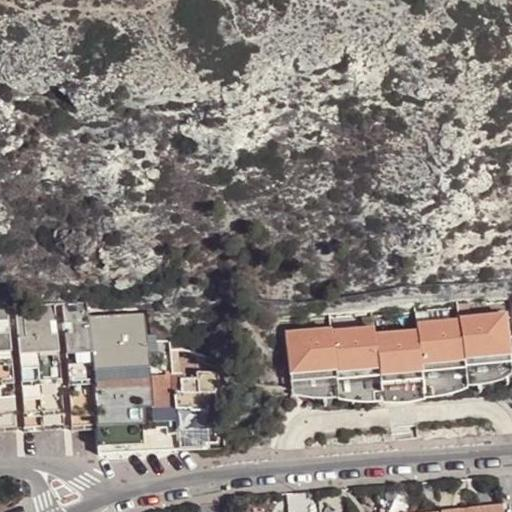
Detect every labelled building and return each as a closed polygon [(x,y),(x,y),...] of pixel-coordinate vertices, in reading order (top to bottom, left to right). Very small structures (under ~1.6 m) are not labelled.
[(84,302),(58,303),(59,325),(69,324),(70,334),(61,334),(62,356),(71,356),(72,369),(64,369),(65,388),(74,387),(75,399),(66,399),(67,431),(91,430),(91,422),(88,367),(84,302)] [(0,432),(13,431),(11,401),(0,401),(0,386),(9,386),(7,367),(0,367),(0,353),(7,353),(6,335),(0,334),(0,321),(4,322),(3,305),(0,304),(0,432)] [(51,304),(11,307),(19,432),(60,429),(58,399),(52,400),(51,386),(57,386),(56,370),(50,370),(49,355),(54,354),(53,335),(47,335),(46,323),(52,322),(51,304)] [(307,403),(492,389),(486,314),(458,316),(458,318),(416,321),(416,329),(373,332),(373,324),(330,327),(329,325),(302,328),(307,403)] [(106,366),(88,367),(91,422),(137,419),(135,396),(138,395),(136,369),(124,370),(124,368),(106,369),(106,366)] [(167,373),(171,409),(216,406),(212,369),(167,373)] [(492,389),(307,403),(307,406),(492,392),(492,389)] [(216,406),(171,409),(172,431),(192,429),(218,427),(216,406)] [(137,419),(91,422),(91,430),(98,430),(117,429),(137,427),(137,419)] [(117,429),(98,430),(99,455),(118,455),(117,429)] [(172,431),(174,451),(193,451),(192,429),(172,431)] [(273,511),(274,501),(247,501),(247,511),(273,511)]
